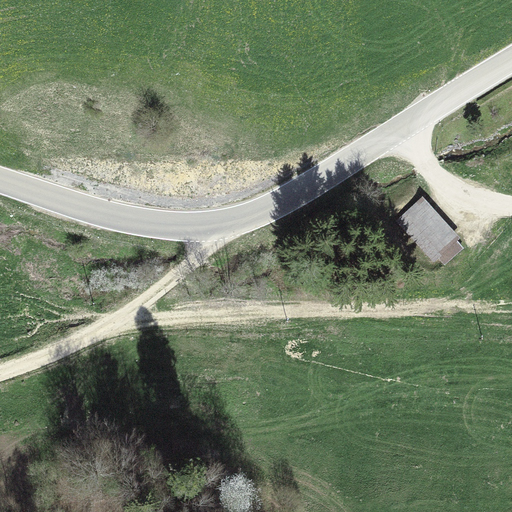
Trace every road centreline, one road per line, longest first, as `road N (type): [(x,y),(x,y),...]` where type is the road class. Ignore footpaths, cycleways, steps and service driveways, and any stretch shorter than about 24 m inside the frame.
road 1 (tertiary): [(0,180),(147,223),(232,222),(297,192),(511,59)]
road 2 (track): [(511,264),(483,305),(197,311),(120,322)]
road 3 (track): [(209,227),(198,252),(120,322),(0,370)]
road 4 (track): [(400,126),(453,192),(511,207)]
